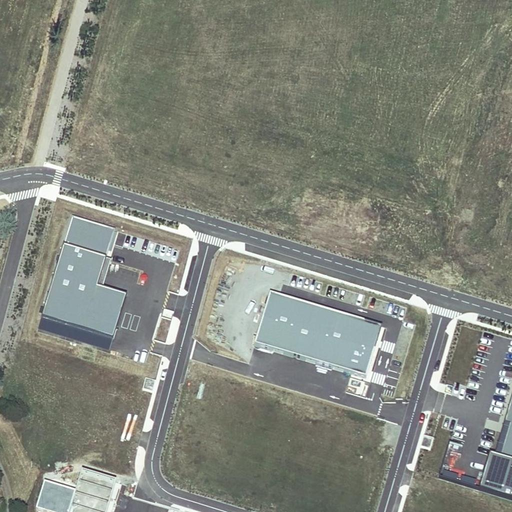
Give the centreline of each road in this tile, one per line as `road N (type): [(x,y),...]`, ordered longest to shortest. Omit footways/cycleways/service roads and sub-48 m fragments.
road 1 (unclassified): [(213,227),(151,451),(152,472),(162,486),(244,511)]
road 2 (unclassified): [(213,227),(448,297)]
road 3 (unclassified): [(388,511),(448,297)]
road 4 (unclassified): [(0,183),(36,175),(213,227)]
